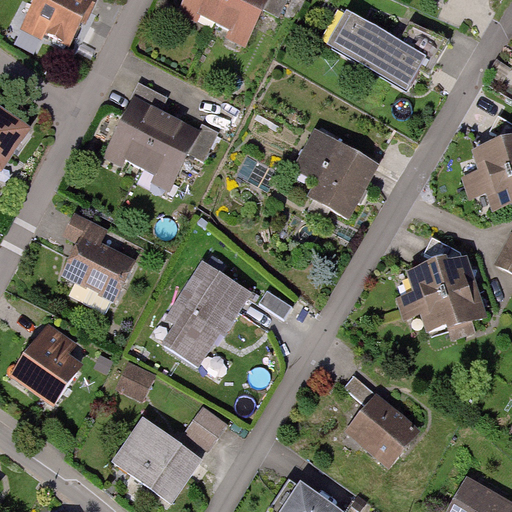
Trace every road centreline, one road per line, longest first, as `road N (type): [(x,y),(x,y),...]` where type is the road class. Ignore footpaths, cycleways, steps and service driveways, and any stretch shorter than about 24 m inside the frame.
road 1 (residential): [(216,511),(511,22)]
road 2 (residential): [(82,116),(0,273)]
road 3 (residential): [(143,0),(82,116)]
road 4 (residential): [(97,511),(0,440)]
